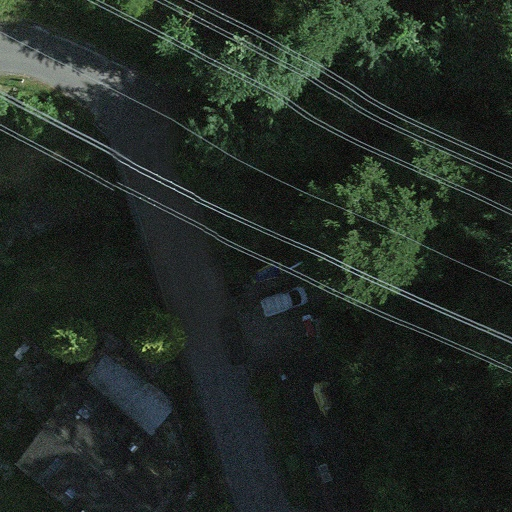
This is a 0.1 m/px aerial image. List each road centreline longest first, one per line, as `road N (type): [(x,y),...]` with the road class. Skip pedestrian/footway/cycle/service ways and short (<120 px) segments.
road 1 (unclassified): [(271,511),(120,102),(60,56),(0,49)]
road 2 (track): [(120,102),(212,89),(319,48),(389,0)]
